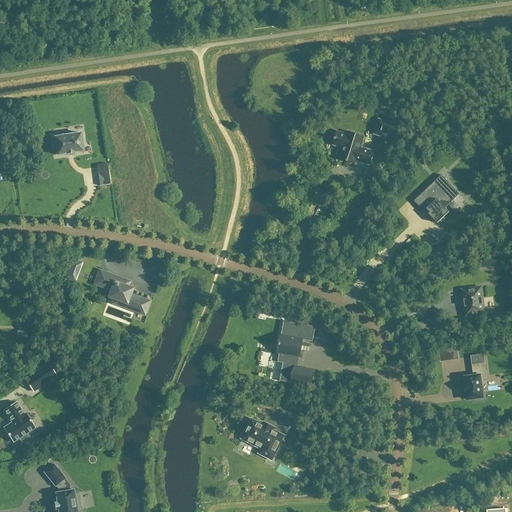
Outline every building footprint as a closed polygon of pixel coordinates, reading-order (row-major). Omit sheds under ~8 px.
[(385,139),(389,124),(378,120),(373,135),(385,139)] [(351,159),(370,166),(374,153),(360,149),(363,137),(348,132),(347,136),(336,133),(332,145),(343,148),(339,160),(350,163),(351,159)] [(54,138),(57,156),(66,154),(66,155),(74,153),(83,152),(80,134),(72,135),(71,133),(62,134),(62,136),(62,137),(54,138)] [(108,172),(107,164),(96,166),(97,174),(108,172)] [(431,217),(437,224),(449,213),(445,209),(459,195),(441,176),(421,195),(430,205),(426,210),(429,213),(428,215),(430,214),(432,216),(430,217),(431,217)] [(487,205),(477,215),(482,220),(492,211),(487,205)] [(481,268),(488,267),(500,266),(499,255),(486,257),(479,258),(481,268)] [(69,274),(74,277),(77,269),(72,267),(69,274)] [(127,284),(105,275),(100,273),(96,284),(113,290),(110,297),(116,299),(114,303),(143,314),(147,303),(128,296),(130,290),(125,289),(127,284)] [(484,314),(480,288),(461,291),(465,317),(484,314)] [(282,364),(279,382),(294,385),(299,359),(298,359),(300,346),(301,347),(301,345),(300,345),(301,341),(305,341),(305,340),(311,341),(311,339),(313,339),(315,327),(290,323),(290,325),(283,324),(280,338),(281,338),(280,344),(279,344),(279,346),(280,346),(279,353),(278,363),(282,364)] [(466,393),(467,401),(474,400),(475,402),(485,400),(484,390),(482,390),(480,381),(486,380),(484,364),(471,366),(473,377),(464,378),(465,385),(464,385),(465,394),(466,393)] [(25,381),(33,392),(56,376),(48,365),(25,381)] [(23,415),(15,403),(3,411),(11,423),(3,429),(12,443),(19,439),(21,443),(29,438),(26,434),(35,429),(25,414),(23,415)] [(251,421),(246,431),(242,439),(261,449),(259,454),(261,455),(271,460),(281,441),(283,437),(278,435),(256,423),(256,424),(251,421)] [(287,449),(297,454),(306,435),(297,430),(287,449)] [(55,493),(58,511),(76,511),(76,509),(81,508),(78,495),(74,496),(73,490),(69,490),(68,484),(64,479),(65,478),(53,464),(43,472),(55,486),(56,485),(58,488),(59,492),(55,493)]
